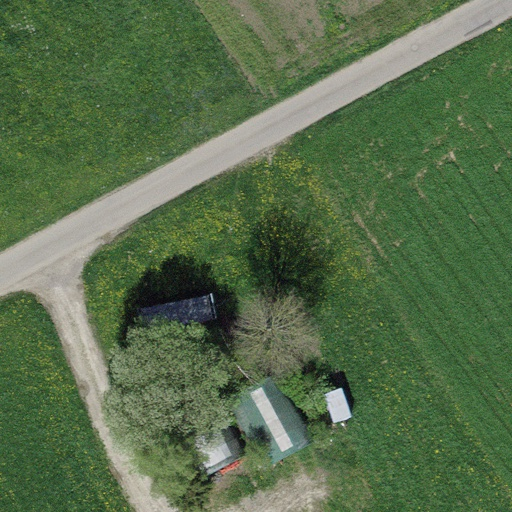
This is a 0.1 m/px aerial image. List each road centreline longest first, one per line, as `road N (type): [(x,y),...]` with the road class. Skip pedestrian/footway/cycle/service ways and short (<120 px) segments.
road 1 (track): [(0,273),(507,0)]
road 2 (track): [(44,248),(128,462),(168,511)]
